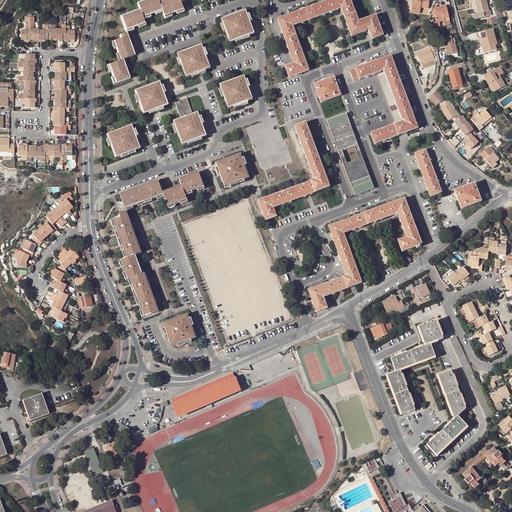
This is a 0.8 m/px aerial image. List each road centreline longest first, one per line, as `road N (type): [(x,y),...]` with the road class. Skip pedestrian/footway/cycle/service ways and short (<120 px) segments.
road 1 (residential): [(93,194),(209,154),(219,129),(261,114),(252,0)]
road 2 (tertiary): [(397,45),(448,156),(504,197)]
road 3 (secondary): [(140,366),(94,223),(93,194)]
road 4 (residential): [(427,482),(405,453),(354,326)]
road 5 (residential): [(351,206),(305,79),(336,68)]
road 6 (residential): [(427,482),(482,426),(447,344)]
road 7 (residential): [(408,184),(396,155),(372,161),(336,68)]
road 8 (secondary): [(86,225),(126,340),(121,369)]
road 9 (tertiary): [(133,388),(188,385),(267,348)]
road 10 (tertiary): [(267,348),(192,378),(140,366)]
